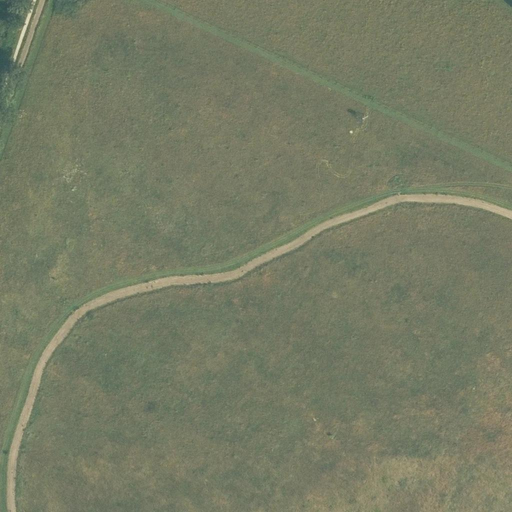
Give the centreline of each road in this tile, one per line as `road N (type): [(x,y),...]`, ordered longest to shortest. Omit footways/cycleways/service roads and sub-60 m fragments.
road 1 (track): [(0,453),(39,340),(100,288),(245,245),(358,198),(420,185),(511,189)]
road 2 (track): [(42,0),(0,123)]
